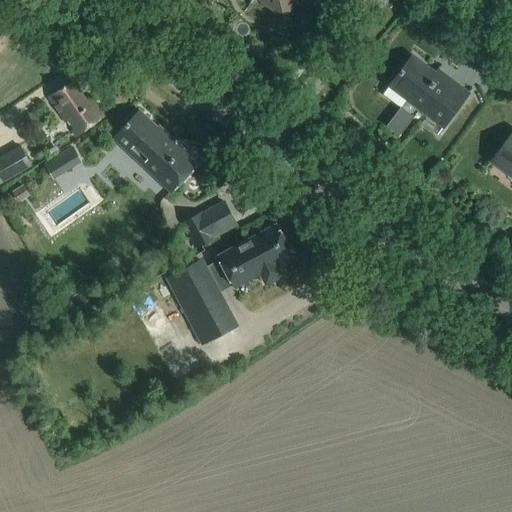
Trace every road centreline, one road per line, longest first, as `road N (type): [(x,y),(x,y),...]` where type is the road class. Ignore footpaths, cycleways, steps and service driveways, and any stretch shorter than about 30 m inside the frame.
road 1 (tertiary): [(511,307),(400,240),(268,145)]
road 2 (tertiary): [(268,145),(76,0)]
road 3 (residential): [(268,145),(375,0)]
